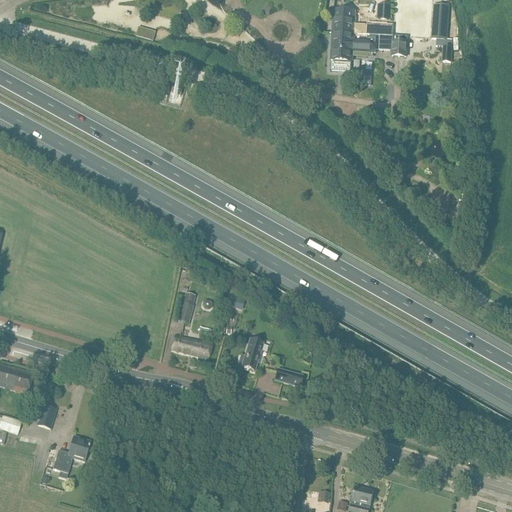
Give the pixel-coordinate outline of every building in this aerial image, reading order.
[(366,35),(378,36),(380,36),(385,37),(392,37),(393,21),(390,21),(391,7),(378,6),(377,20),(367,20),(366,35)] [(432,32),(431,39),(447,40),(449,7),(433,6),(433,13),(443,14),(442,33),(432,32)] [(343,34),(353,35),(355,12),(334,11),(333,34),(343,34)] [(366,54),(375,54),(376,39),(367,38),(367,43),(353,42),(353,35),(343,34),(333,34),(331,61),(333,61),(333,63),(332,63),(331,71),(349,72),(350,64),(348,64),(348,62),(352,62),(352,56),(366,57),(366,54)] [(438,46),(438,40),(380,36),(379,51),(392,52),(392,57),(406,58),(406,56),(411,57),(412,44),(438,46)] [(453,47),(442,47),(441,64),(452,64),(453,47)] [(371,88),(372,78),(355,77),(354,87),(371,88)] [(196,297),(185,294),(178,322),(189,325),(194,306),(193,306),(196,297)] [(235,304),(238,304),(238,297),(229,297),(228,310),(234,311),(235,304)] [(197,362),(207,364),(212,344),(201,342),(201,344),(175,338),(174,342),(171,351),(198,359),(197,362)] [(241,357),(238,366),(242,367),(241,368),(255,372),(263,346),(250,341),(245,358),(241,357)] [(0,365),(0,387),(10,391),(28,396),(34,375),(0,365)] [(303,377),(278,371),(274,382),(300,389),(303,377)] [(38,427),(50,431),(56,411),(44,407),(38,427)] [(2,417),(0,424),(0,430),(16,436),(20,423),(2,417)] [(53,471),(60,473),(58,479),(66,482),(73,460),(84,464),(89,448),(90,443),(74,438),(68,455),(58,452),(53,471)] [(356,488),(353,498),(349,511),(369,511),(374,493),(356,488)] [(338,510),(345,511),(346,511),(348,503),(340,501),(338,510)]
